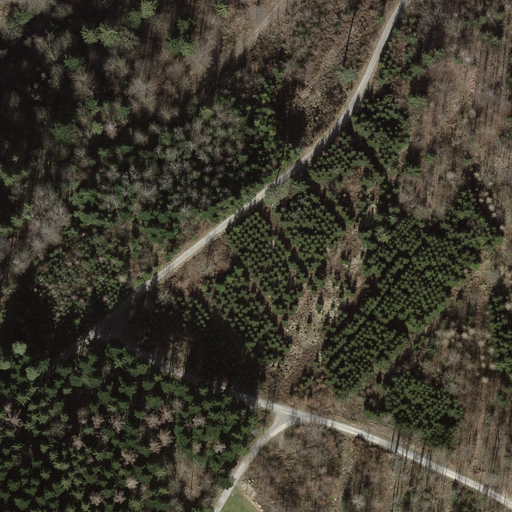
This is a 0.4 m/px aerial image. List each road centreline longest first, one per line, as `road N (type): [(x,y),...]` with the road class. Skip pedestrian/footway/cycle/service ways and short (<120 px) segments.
road 1 (track): [(98,328),(321,148),(408,0)]
road 2 (track): [(511,505),(350,431),(288,421),(98,328)]
road 3 (track): [(283,0),(194,100),(22,186),(0,205)]
road 4 (track): [(98,328),(0,405)]
